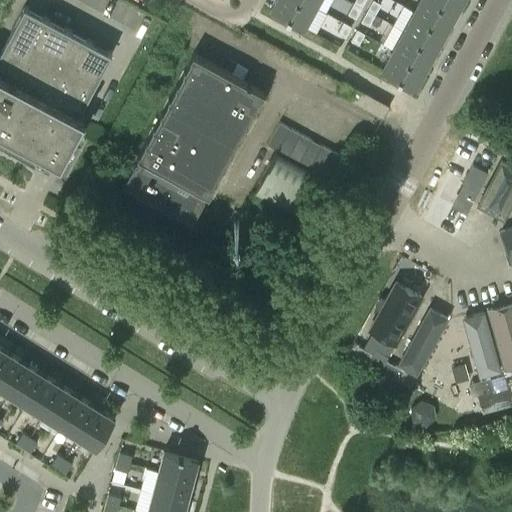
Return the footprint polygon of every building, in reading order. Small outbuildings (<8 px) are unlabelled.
[(314,6),(304,0),(275,0),(271,8),(303,26),(314,6)] [(374,0),(371,0),(367,10),(374,14),(380,3),(374,0)] [(438,0),(419,0),(413,11),(446,29),(456,10),(438,0)] [(461,0),(438,0),(456,10),(461,0)] [(361,7),(353,2),(347,13),(355,18),(361,7)] [(24,5),(0,50),(0,143),(49,169),(55,158),(60,161),(84,116),(79,113),(112,52),(24,5)] [(369,25),(374,14),(367,10),(361,21),(369,25)] [(403,30),(436,47),(446,29),(413,11),(403,30)] [(351,26),(343,21),(337,32),(345,37),(351,26)] [(356,29),(350,39),(358,44),(364,33),(356,29)] [(425,66),(436,47),(403,30),(393,48),(425,66)] [(425,66),(393,48),(382,69),(414,86),(425,66)] [(208,195),(265,92),(193,53),(137,155),(139,157),(137,161),(136,161),(122,185),(191,223),(204,198),(203,198),(206,193),(208,195)] [(356,103),(363,90),(343,80),(336,92),(356,103)] [(383,117),(389,105),(390,105),(363,90),(356,103),(383,117)] [(342,156),(279,122),(267,144),(331,179),(342,156)] [(474,125),(469,135),(482,142),(501,153),(501,152),(507,143),(507,142),(475,125),(474,125)] [(455,207),(484,151),(468,143),(439,199),(455,207)] [(511,145),(507,143),(501,152),(511,158),(511,145)] [(329,181),(276,152),(255,191),(309,220),(329,181)] [(511,186),(511,172),(503,168),(483,208),(497,215),(511,186)] [(397,352),(422,304),(403,295),(378,342),(397,352)] [(506,369),(511,367),(511,306),(490,312),(506,369)] [(438,312),(407,369),(422,377),(454,320),(438,312)] [(489,318),(468,323),(480,376),(502,371),(489,318)] [(347,353),(367,363),(373,353),(353,342),(347,353)] [(0,345),(0,368),(10,352),(0,345)] [(10,352),(0,368),(0,387),(9,393),(28,363),(10,352)] [(385,360),(379,370),(398,381),(404,370),(385,360)] [(28,363),(9,393),(26,404),(45,373),(28,363)] [(511,370),(503,373),(506,385),(511,402),(511,370)] [(45,373),(26,404),(43,415),(62,384),(45,373)] [(468,383),(469,383),(469,386),(470,390),(472,395),(476,394),(478,401),(482,414),(511,404),(511,402),(506,385),(503,373),(468,383)] [(62,384),(43,415),(61,425),(79,395),(62,384)] [(79,395),(61,425),(78,436),(97,406),(79,395)] [(422,398),(411,406),(412,418),(424,424),(435,416),(434,403),(422,398)] [(97,406),(78,436),(96,447),(105,433),(115,417),(97,406)] [(23,432),(16,443),(23,447),(30,436),(23,432)] [(30,436),(23,447),(30,452),(37,441),(30,436)] [(163,449),(158,470),(192,479),(198,458),(163,449)] [(119,451),(117,459),(129,463),(131,454),(119,451)] [(57,453),(50,464),(58,469),(64,458),(57,453)] [(64,458),(58,469),(65,473),(72,462),(64,458)] [(117,459),(115,468),(127,471),(129,463),(117,459)] [(158,470),(152,491),(186,500),(192,479),(158,470)] [(152,491),(146,511),(183,511),(186,500),(152,491)] [(108,493),(106,501),(118,504),(120,496),(108,493)] [(106,501),(103,509),(113,511),(115,511),(118,504),(106,501)]
